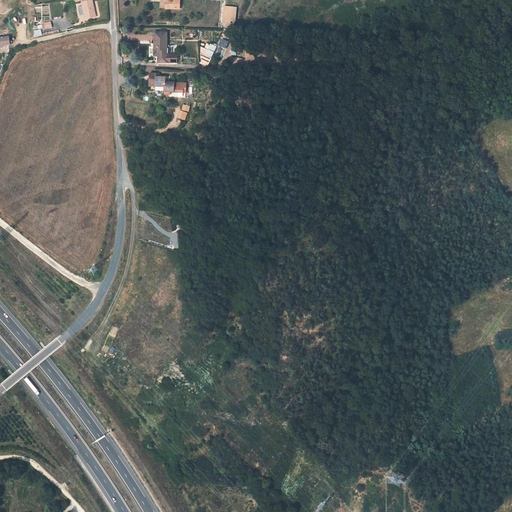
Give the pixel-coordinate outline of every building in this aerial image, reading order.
[(93,0),(82,0),(83,2),(82,3),(85,20),(96,17),(92,1),(93,0)] [(165,3),(166,4),(165,9),(179,9),(180,3),(176,3),(176,1),(172,0),(171,0),(163,0),(164,1),(164,2),(165,3)] [(225,7),(223,24),(230,24),(231,22),(235,22),(236,8),(225,7)] [(167,54),(167,32),(154,32),(154,47),(155,46),(155,56),(158,56),(158,62),(177,62),(177,54),(167,54)] [(0,38),(0,45),(9,45),(8,37),(7,37),(7,36),(6,35),(5,35),(4,35),(3,36),(3,37),(3,38),(0,38)] [(219,46),(225,48),(228,41),(222,39),(219,46)] [(211,59),(213,52),(208,50),(205,56),(211,59)] [(149,86),(155,87),(156,87),(156,90),(164,91),(165,83),(165,78),(164,78),(160,77),(160,75),(160,74),(150,74),(149,86)] [(174,83),(165,83),(164,91),(164,92),(164,95),(168,95),(170,93),(170,92),(174,92),(174,83)] [(183,84),(176,83),(175,98),(183,98),(183,84)]
